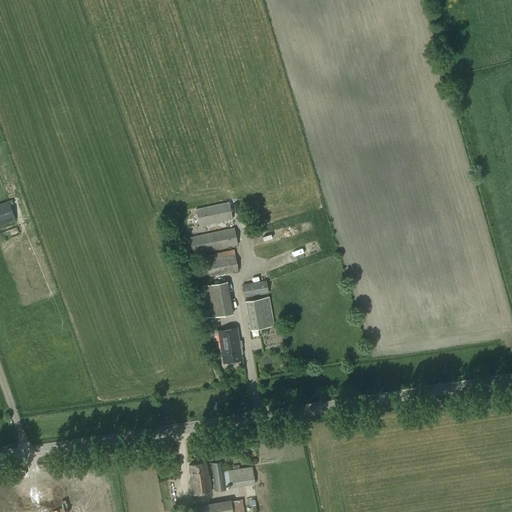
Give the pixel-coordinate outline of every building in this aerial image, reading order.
[(7,200),(0,203),(0,225),(15,220),(7,200)] [(228,202),(194,209),(198,226),(231,219),(228,202)] [(233,228),(185,238),(188,255),(237,245),(233,228)] [(204,277),(237,271),(234,255),(201,261),(204,277)] [(226,281),(201,285),(206,318),(232,314),(226,281)] [(265,281),(241,285),(243,296),(267,292),(265,281)] [(267,296),(244,299),(248,329),(272,325),(267,296)] [(236,327),(218,330),(223,363),(241,360),(241,354),(242,354),(241,346),(239,346),(236,327)] [(205,461),(188,464),(190,477),(189,477),(192,495),(211,492),(208,474),(207,474),(205,461)] [(221,461),(210,463),(214,491),(226,489),(223,475),(227,475),(229,487),(254,483),(252,466),(239,468),(233,469),(226,470),(227,471),(223,471),(221,461)] [(231,511),(230,500),(190,507),(191,511),(231,511)]
